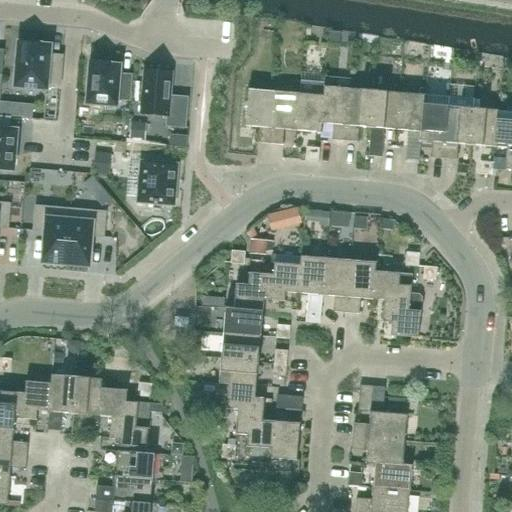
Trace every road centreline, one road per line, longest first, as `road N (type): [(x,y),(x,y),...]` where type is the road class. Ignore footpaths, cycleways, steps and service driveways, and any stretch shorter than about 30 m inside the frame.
road 1 (residential): [(0,323),(10,316),(124,316),(267,189),(393,195),(445,227)]
road 2 (residential): [(342,511),(314,490),(325,386),(357,351),(481,366)]
road 3 (residential): [(159,42),(80,18),(0,14)]
road 4 (residential): [(481,366),(477,283),(445,227)]
road 5 (residential): [(466,511),(481,366)]
